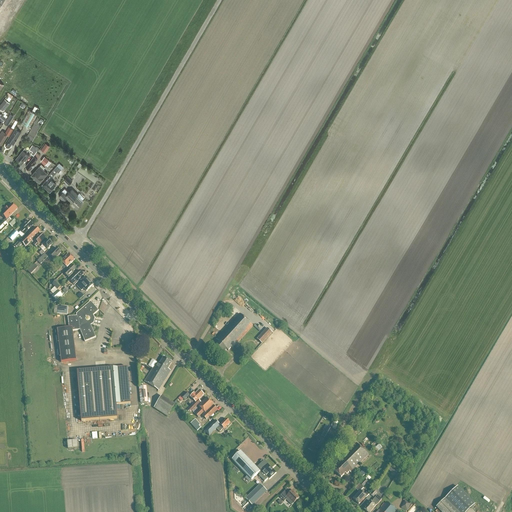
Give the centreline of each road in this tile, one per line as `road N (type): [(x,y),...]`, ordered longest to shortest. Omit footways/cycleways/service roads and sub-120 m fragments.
road 1 (tertiary): [(184,361),(0,173)]
road 2 (tertiary): [(304,481),(184,361)]
road 3 (residential): [(40,193),(129,284)]
road 4 (residential): [(195,350),(282,438)]
